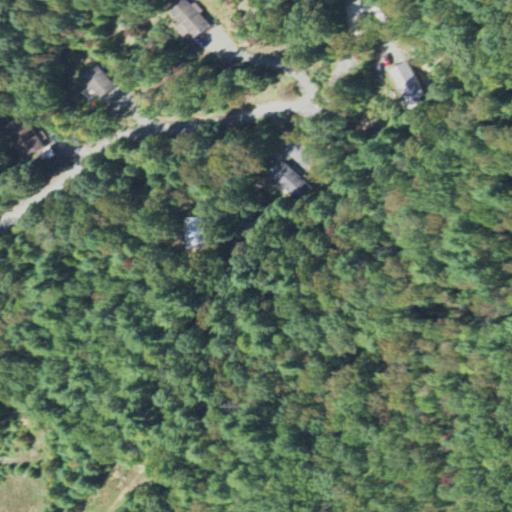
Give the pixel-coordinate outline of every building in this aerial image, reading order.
[(179,27),(193,42),(212,25),(188,0),(182,0),(171,11),(183,23),(179,27)] [(427,101),(407,62),(391,70),(411,110),(427,101)] [(118,86),(98,64),(81,79),(101,101),(118,86)] [(315,191),(285,159),(271,172),(301,204),(315,191)] [(205,217),(189,217),(189,249),(206,248),(205,217)]
